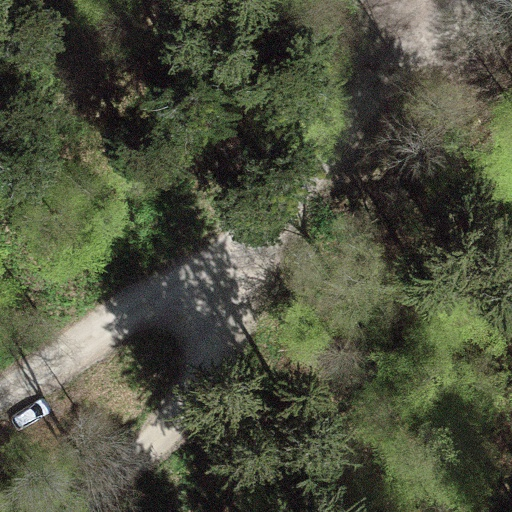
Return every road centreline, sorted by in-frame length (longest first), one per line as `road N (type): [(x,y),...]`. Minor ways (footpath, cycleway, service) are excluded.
road 1 (track): [(276,267),(215,353),(71,511)]
road 2 (track): [(0,395),(136,307),(276,267)]
road 3 (track): [(276,267),(382,55)]
